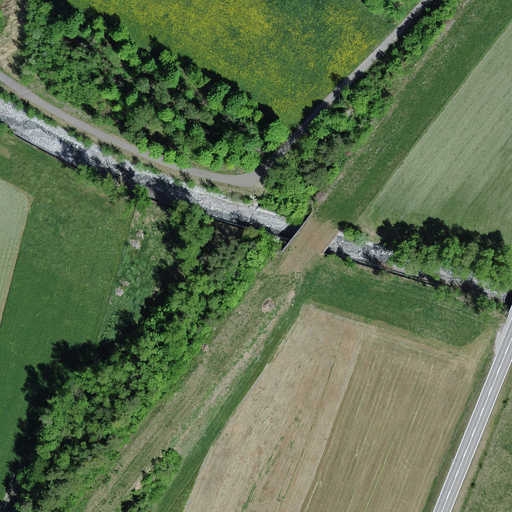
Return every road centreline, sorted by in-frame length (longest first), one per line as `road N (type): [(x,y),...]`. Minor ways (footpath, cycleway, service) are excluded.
road 1 (track): [(0,75),(122,144),(205,175),(249,180),(276,166),(430,0)]
road 2 (primary): [(443,511),(511,340)]
